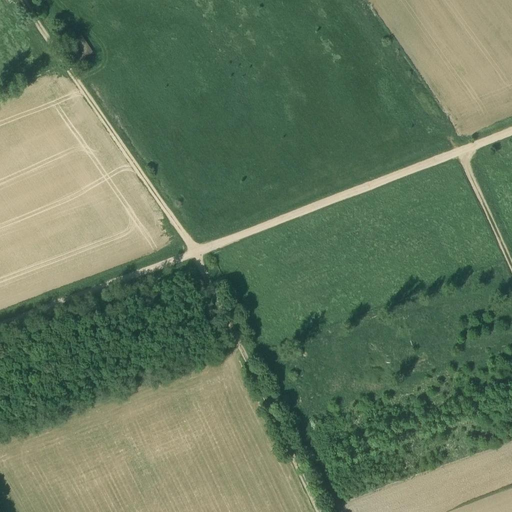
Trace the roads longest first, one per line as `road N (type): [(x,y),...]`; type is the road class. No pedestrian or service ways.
road 1 (track): [(196,251),(511,131)]
road 2 (track): [(196,251),(21,0)]
road 3 (track): [(0,325),(196,251)]
road 4 (track): [(460,151),(511,267)]
